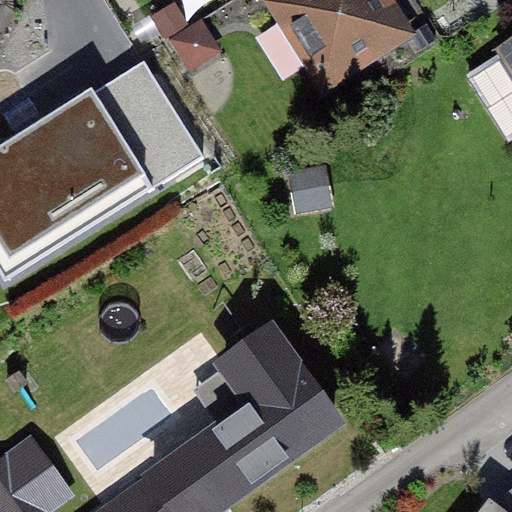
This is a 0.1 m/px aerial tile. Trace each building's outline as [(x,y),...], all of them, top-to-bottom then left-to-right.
[(320,85),(396,37),(373,0),(285,0),(272,8),(320,85)] [(511,46),(497,56),(500,60),(466,82),(503,142),(511,136),(511,46)] [(144,63),(0,153),(0,271),(6,281),(203,157),(144,63)] [(220,511),(344,425),(278,331),(225,367),(256,410),(110,511),(220,511)] [(511,511),(511,486),(488,503),(481,511),(511,511)]
